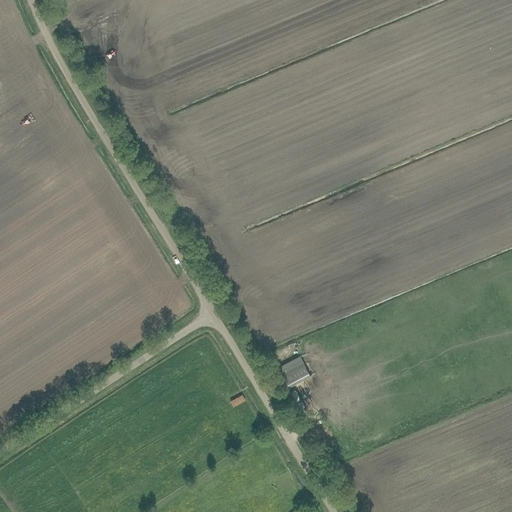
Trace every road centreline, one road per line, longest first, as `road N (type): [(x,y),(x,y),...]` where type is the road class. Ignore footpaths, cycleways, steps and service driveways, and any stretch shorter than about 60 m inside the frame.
road 1 (unclassified): [(212,313),(31,0)]
road 2 (unclassified): [(0,453),(212,313)]
road 3 (unclassified): [(212,313),(333,511)]
